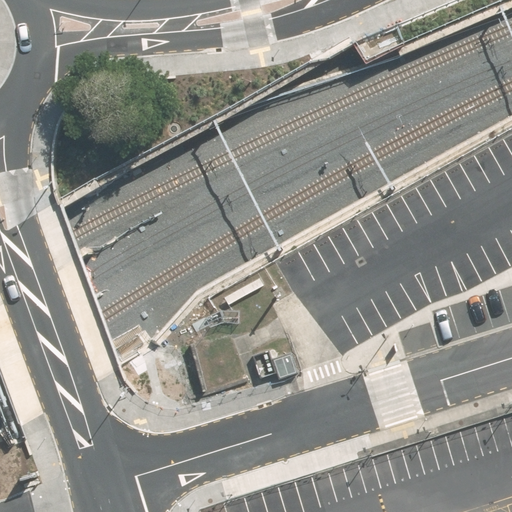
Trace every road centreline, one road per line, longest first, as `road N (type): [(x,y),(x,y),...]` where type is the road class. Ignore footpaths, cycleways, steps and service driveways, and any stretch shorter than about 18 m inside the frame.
road 1 (residential): [(511,355),(101,491)]
road 2 (secondary): [(323,0),(268,28),(79,48),(33,68)]
road 3 (secondary): [(27,282),(101,491)]
road 4 (secondary): [(20,97),(17,183),(27,282)]
road 5 (secondary): [(53,0),(127,11),(231,0)]
